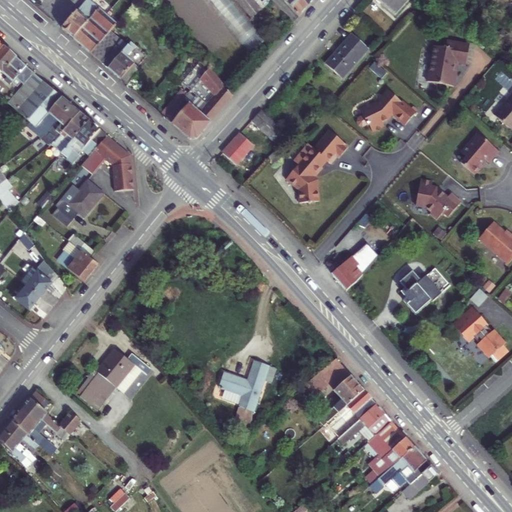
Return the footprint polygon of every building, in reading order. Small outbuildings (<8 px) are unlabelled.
[(257,3),(253,0),(235,0),(247,12),(257,3)] [(303,19),(312,8),(305,0),(286,0),(303,19)] [(305,0),(312,8),(319,1),(318,0),(305,0)] [(377,0),(398,18),(414,0),(377,0)] [(62,32),(73,42),(99,11),(88,2),(62,32)] [(90,56),(113,30),(116,26),(99,11),(73,42),(90,56)] [(90,56),(107,72),(130,45),(113,30),(90,56)] [(371,54),(355,39),(329,68),(345,83),(371,54)] [(127,88),(140,72),(126,60),(135,49),(130,45),(107,72),(127,88)] [(469,65),(472,49),(449,45),(448,51),(445,50),(436,48),(430,84),(456,88),(460,64),(469,65)] [(0,76),(10,84),(8,86),(11,89),(16,83),(23,89),(8,107),(18,116),(44,85),(4,51),(0,55),(0,76)] [(374,64),(369,70),(382,78),(386,72),(374,64)] [(197,141),(232,99),(209,71),(193,89),(196,92),(202,85),(214,99),(200,116),(182,101),(165,121),(189,141),(197,141)] [(44,85),(18,116),(31,127),(36,131),(38,130),(62,101),(44,85)] [(405,105),(391,93),(378,107),(364,114),(365,118),(360,120),(359,124),(361,128),(365,129),(370,127),(370,128),(371,127),(375,134),(386,128),(385,125),(390,122),(395,117),(407,128),(418,116),(405,104),(405,105)] [(53,123),(56,126),(71,109),(62,101),(38,130),(44,135),(53,123)] [(71,109),(56,126),(46,137),(56,145),(80,117),(71,109)] [(291,139),(264,113),(255,124),(282,149),(291,139)] [(90,125),(80,117),(56,145),(53,147),(63,156),(90,125)] [(44,135),(46,137),(56,126),(53,123),(44,135)] [(63,156),(61,157),(67,162),(66,163),(72,168),(81,158),(80,157),(82,154),(91,160),(96,154),(108,141),(90,125),(63,156)] [(288,181),(300,192),(301,206),(321,204),(319,182),(316,179),(329,163),(333,166),(339,159),(341,161),(351,149),(332,133),(316,151),(311,146),(296,163),(301,167),(288,181)] [(255,150),(243,138),(228,156),(240,167),(255,150)] [(108,141),(96,154),(113,169),(115,196),(133,195),(131,160),(108,141)] [(502,174),(511,162),(491,144),(474,163),(480,168),(474,174),(487,185),(493,179),(493,177),(493,176),(498,170),(502,174)] [(278,152),(269,163),(275,168),(285,158),(278,152)] [(65,203),(70,207),(89,183),(84,180),(65,203)] [(0,200),(13,190),(7,183),(0,187),(0,200)] [(86,220),(105,197),(89,183),(70,207),(65,203),(54,217),(68,229),(80,215),(86,220)] [(461,207),(450,198),(445,197),(446,192),(434,190),(430,216),(440,218),(446,222),(444,225),(451,231),(458,222),(463,227),(475,212),(464,204),(461,207)] [(511,236),(507,232),(492,249),(511,265),(511,236)] [(68,242),(75,248),(60,266),(84,285),(98,268),(91,262),(96,256),(73,237),(68,242)] [(361,303),(398,261),(387,250),(378,258),(376,256),(345,285),(361,303)] [(50,288),(58,278),(47,263),(36,277),(50,288)] [(32,273),(21,287),(25,290),(39,301),(50,288),(36,277),(32,273)] [(431,326),(449,310),(438,297),(431,304),(429,300),(436,295),(429,286),(417,296),(420,301),(416,304),(420,307),(417,310),(431,326)] [(14,303),(27,315),(39,301),(25,290),(14,303)] [(470,301),(479,308),(487,297),(479,290),(470,301)] [(494,333),(493,334),(489,338),(483,331),(487,328),(489,326),(473,309),(453,326),(469,344),(475,339),(479,345),(477,348),(488,361),(491,360),(496,365),(509,353),(504,348),(505,346),(494,333)] [(493,334),(487,328),(483,331),(489,338),(493,334)] [(120,347),(102,370),(121,385),(139,363),(142,367),(147,361),(137,352),(133,358),(120,347)] [(332,382),(346,397),(322,416),(328,423),(340,412),(368,388),(340,356),(299,389),(305,396),(315,387),(319,392),(332,382)] [(255,410),(270,365),(255,360),(248,379),(225,371),(220,386),(243,394),(240,405),(255,410)] [(98,411),(114,390),(95,376),(79,396),(98,411)] [(355,407),(363,417),(380,403),(368,388),(340,412),(343,417),(355,407)] [(41,401),(46,395),(40,390),(35,396),(41,401)] [(46,405),(49,401),(50,398),(46,395),(41,401),(46,405)] [(35,396),(26,408),(42,421),(47,416),(52,420),(63,430),(67,425),(64,422),(51,412),(52,410),(46,405),(41,401),(35,396)] [(380,403),(363,417),(363,418),(370,427),(372,425),(379,432),(394,419),(385,408),(380,403)] [(26,408),(16,419),(55,452),(58,448),(48,440),(51,437),(44,431),(52,420),(47,416),(42,421),(26,408)] [(64,422),(67,425),(75,432),(86,418),(75,409),(68,417),(64,422)] [(16,419),(9,428),(25,442),(29,438),(51,456),(55,452),(16,419)] [(75,432),(67,425),(63,430),(72,436),(75,432)] [(9,428),(3,435),(27,460),(32,455),(22,446),(25,442),(9,428)] [(389,442),(395,449),(409,436),(403,429),(389,442)] [(409,436),(395,449),(403,459),(418,446),(409,436)] [(402,472),(413,484),(425,473),(434,465),(418,446),(403,459),(400,461),(393,468),(373,486),(379,492),(402,472)] [(390,463),(393,468),(400,461),(396,457),(390,463)] [(430,479),(432,482),(441,473),(434,465),(425,473),(430,479)] [(354,477),(345,466),(327,482),(336,493),(354,477)] [(419,490),(430,479),(425,473),(413,484),(419,490)] [(413,484),(408,489),(415,497),(432,482),(430,479),(419,490),(413,484)] [(307,501),(294,511),(312,511),(315,510),(307,501)]
